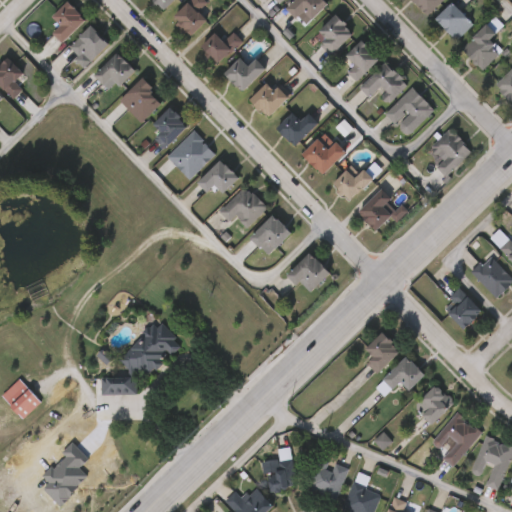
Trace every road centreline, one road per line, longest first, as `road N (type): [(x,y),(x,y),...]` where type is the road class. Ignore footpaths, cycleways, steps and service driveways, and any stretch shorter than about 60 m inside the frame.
road 1 (residential): [(511,411),(113,0)]
road 2 (secondary): [(148,511),(511,156)]
road 3 (residential): [(360,0),(511,144)]
